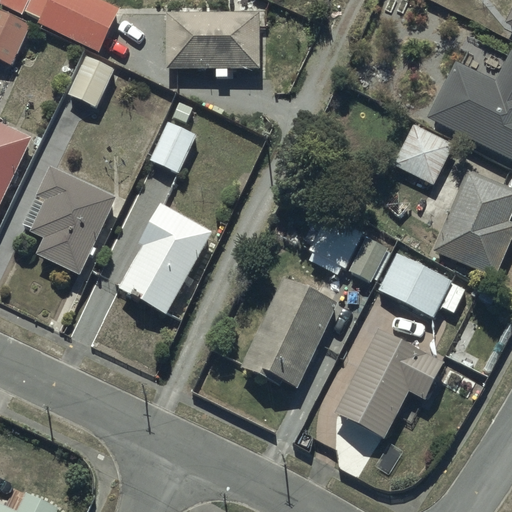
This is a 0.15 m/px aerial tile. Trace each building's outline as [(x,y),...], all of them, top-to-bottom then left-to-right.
[(29,0),(0,0),(0,1),(0,8),(22,20),(24,16),(42,26),(40,30),(101,58),(123,15),(93,0),(34,0),(33,2),(29,0)] [(412,0),(404,0),(389,30),(454,64),(472,31),(412,0)] [(186,20),(167,20),(166,76),(215,77),(215,86),(230,86),(230,77),(262,77),(263,21),(236,20),(237,17),(226,17),(226,20),(196,19),(196,16),(186,16),(186,20)] [(29,34),(0,20),(0,66),(12,72),(29,34)] [(511,58),(498,87),(454,65),(423,127),(511,171),(511,58)] [(116,77),(85,63),(66,101),(97,116),(116,77)] [(456,148),(413,127),(392,171),(435,192),(456,148)] [(0,218),(32,144),(0,129),(0,218)] [(199,141),(167,129),(151,166),(182,180),(199,141)] [(118,205),(53,173),(23,230),(34,236),(32,240),(47,248),(41,261),(81,281),(91,263),(93,264),(97,255),(94,253),(118,205)] [(511,222),(511,195),(465,177),(432,258),(496,284),(511,243),(511,230),(509,230),(511,222)] [(215,241),(161,211),(140,251),(143,253),(119,297),(168,324),(215,241)] [(312,251),(308,257),(373,288),(391,251),(327,220),(324,228),(316,224),(304,247),(312,251)] [(466,297),(397,258),(378,295),(435,325),(441,313),(454,319),(466,297)] [(337,310),(283,286),(240,377),(279,395),(281,391),(295,398),(337,310)] [(443,371),(377,338),(334,423),(385,449),(411,399),(425,406),(443,371)] [(20,511),(6,511),(0,509),(0,511),(53,511),(27,500),(20,511)]
